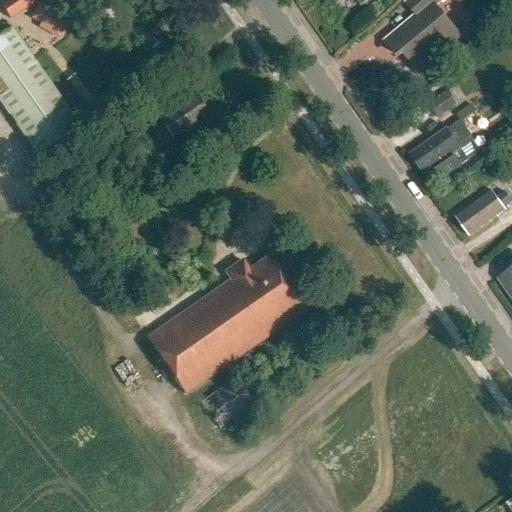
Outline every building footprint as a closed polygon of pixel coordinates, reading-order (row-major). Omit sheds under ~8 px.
[(10,0),(1,6),(10,19),(36,1),(35,0),(10,0)] [(403,52),(414,65),(435,47),(441,54),(461,38),(434,6),(440,0),(409,0),(406,3),(418,16),(387,43),(397,56),(403,52)] [(39,5),(31,20),(41,26),(39,29),(57,40),(68,21),(39,5)] [(79,128),(10,29),(0,36),(0,102),(38,157),(79,128)] [(431,104),(440,117),(460,103),(451,90),(431,104)] [(160,123),(141,137),(152,153),(172,140),(208,115),(195,97),(159,121),(160,123)] [(462,148),(459,143),(472,134),(463,120),(450,130),(449,128),(412,155),(426,174),(437,166),(439,169),(438,170),(444,178),(464,164),(458,156),(457,157),(455,154),(462,148)] [(455,220),(470,240),(508,211),(506,209),(511,204),(511,190),(508,193),(507,192),(498,198),(494,191),(455,220)] [(243,262),(226,274),(231,281),(146,339),(185,395),(305,312),(268,258),(249,271),(243,262)] [(511,268),(499,278),(511,296),(511,268)] [(235,379),(201,403),(219,429),(254,405),(235,379)]
